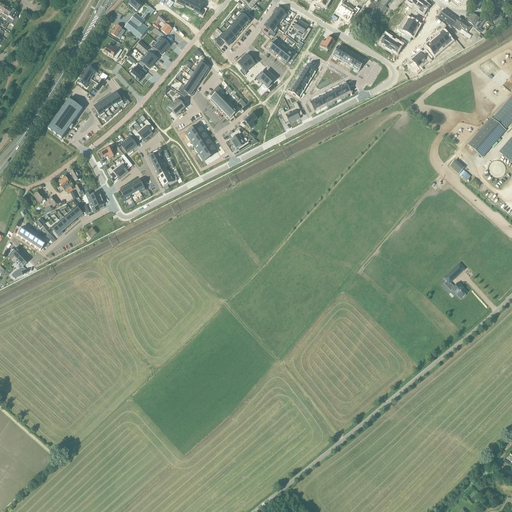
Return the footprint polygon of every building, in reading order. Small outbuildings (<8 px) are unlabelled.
[(135,0),(132,0),(128,5),(129,5),(137,12),(142,6),(141,6),(136,2),(137,1),(135,0)] [(192,0),(187,0),(185,7),(190,9),(194,1),(192,0)] [(241,0),(241,1),(246,5),(244,8),(249,12),(251,9),(255,4),(249,0),(241,0)] [(340,8),(337,14),(342,17),(348,8),(343,5),(346,1),(344,0),(342,0),(338,6),(340,8)] [(383,0),(381,4),(368,21),(375,26),(388,9),(386,7),(390,0),(383,0)] [(421,0),(416,7),(420,10),(419,11),(422,14),(428,7),(423,3),(424,2),(421,0)] [(194,1),(190,9),(194,11),(199,3),(194,1)] [(194,11),(193,13),(198,16),(199,15),(202,16),(205,11),(202,9),(204,5),(199,3),(194,11)] [(342,17),(342,18),(347,21),(348,21),(352,15),(355,17),(360,10),(356,7),(353,12),(348,8),(342,17)] [(12,12),(12,11),(11,12),(7,9),(1,17),(6,21),(8,18),(12,12)] [(276,9),(273,13),(274,14),(284,21),(287,16),(288,17),(290,14),(285,10),(283,13),(276,9)] [(240,13),(236,18),(237,18),(238,18),(246,25),(245,25),(246,26),(250,22),(244,17),(246,14),(242,10),(240,13)] [(12,12),(8,18),(13,21),(10,25),(15,28),(19,21),(15,18),(17,14),(12,11),(12,12)] [(444,11),(439,18),(440,19),(452,27),(460,32),(461,30),(467,33),(471,27),(458,18),(457,20),(444,11)] [(154,14),(148,21),(153,25),(158,18),(154,14)] [(274,14),(271,18),(280,24),(280,25),(281,25),(284,21),(274,14)] [(469,19),(468,21),(471,24),(469,26),(473,28),(472,29),(480,35),(482,31),(479,29),(480,28),(485,21),(484,20),(480,17),(479,19),(471,14),(468,18),(469,19)] [(135,15),(125,28),(139,40),(148,29),(142,25),(144,22),(135,15)] [(160,16),(158,19),(158,20),(160,22),(164,25),(165,24),(167,21),(162,18),(160,16)] [(406,25),(405,26),(416,32),(418,28),(417,27),(418,25),(412,22),(414,19),(408,16),(407,19),(408,20),(406,25)] [(500,16),(493,21),(496,25),(503,20),(500,16)] [(237,18),(234,22),(242,29),(245,25),(246,25),(238,18),(237,18)] [(268,23),(277,29),(280,25),(280,24),(271,18),(268,23)] [(294,20),(287,32),(291,34),(293,30),(298,33),(304,24),(299,21),(299,20),(297,22),(294,20)] [(231,26),(230,26),(238,33),(242,29),(234,22),(231,26)] [(267,22),(264,27),(270,31),(268,34),(274,37),(276,35),(275,34),(278,29),(277,29),(268,23),(267,22)] [(165,26),(161,31),(167,36),(172,29),(166,25),(165,24),(164,25),(165,26)] [(298,33),(297,34),(302,37),(300,40),(304,42),(311,30),(308,28),(309,26),(308,27),(304,24),(298,33)] [(398,28),(396,31),(405,36),(406,33),(412,36),(413,35),(414,35),(416,32),(405,26),(406,25),(404,24),(401,30),(398,28)] [(230,25),(226,30),(227,31),(227,30),(235,37),(238,33),(230,26),(231,26),(230,25)] [(116,26),(111,34),(116,38),(116,37),(120,40),(125,32),(121,30),(121,29),(116,26)] [(223,34),(231,41),(235,37),(227,30),(227,31),(223,34)] [(441,35),(440,37),(447,45),(454,40),(450,35),(448,37),(443,32),(440,34),(441,35)] [(151,42),(153,36),(147,34),(143,45),(146,46),(147,41),(151,42)] [(217,41),(216,42),(220,47),(222,45),(221,44),(223,41),(228,47),(232,42),(231,41),(223,34),(219,38),(218,37),(216,40),(217,41)] [(161,38),(156,43),(166,51),(170,46),(165,42),(167,40),(163,36),(161,38)] [(383,40),(381,43),(386,46),(385,47),(388,49),(393,42),(389,39),(389,38),(386,36),(383,40)] [(440,37),(436,40),(442,48),(443,49),(447,45),(440,37)] [(274,44),(269,51),(274,54),(274,53),(280,46),(282,44),(277,40),(278,40),(275,38),(271,43),(274,44)] [(323,41),(318,48),(327,53),(328,51),(329,51),(328,51),(332,45),(333,46),(335,42),(328,38),(325,43),(323,41)] [(436,40),(431,44),(438,51),(442,48),(436,40)] [(393,42),(388,49),(391,51),(392,50),(397,53),(401,46),(398,43),(397,45),(393,42)] [(156,43),(150,50),(155,54),(157,52),(161,55),(166,51),(156,43)] [(429,44),(426,46),(431,51),(428,53),(432,58),(439,52),(438,51),(431,44),(430,45),(429,44)] [(108,45),(104,53),(107,55),(108,54),(114,57),(113,58),(114,58),(117,59),(122,51),(119,49),(116,47),(115,46),(113,49),(108,46),(108,45)] [(280,46),(274,53),(279,56),(284,49),(280,46)] [(338,47),(332,56),(339,60),(345,51),(338,47)] [(284,49),(279,56),(283,60),(289,51),(285,48),(284,49)] [(150,50),(144,57),(153,65),(157,60),(153,56),(155,54),(150,50)] [(283,60),(282,61),(286,64),(291,58),(294,60),(298,55),(295,53),(294,54),(290,50),(289,51),(283,60)] [(345,51),(339,60),(346,64),(351,55),(345,51)] [(420,53),(416,57),(423,65),(427,61),(429,64),(432,61),(425,52),(422,55),(420,52),(420,53)] [(351,55),(346,64),(352,68),(357,59),(351,55)] [(245,56),(242,59),(242,60),(243,60),(250,69),(255,65),(247,56),(246,57),(245,56)] [(144,57),(138,64),(143,68),(145,66),(149,70),(153,65),(144,57)] [(413,62),(410,65),(417,73),(424,67),(423,65),(416,57),(412,60),(411,60),(413,62)] [(357,59),(352,68),(359,72),(364,63),(357,59)] [(242,60),(238,64),(242,69),(240,71),(244,76),(247,74),(246,73),(250,69),(243,60),(242,60)] [(199,63),(196,68),(197,68),(205,74),(208,69),(205,67),(207,64),(202,61),(200,63),(199,63)] [(137,65),(130,73),(131,74),(137,78),(136,79),(139,82),(144,76),(144,75),(144,76),(140,72),(142,70),(137,65)] [(161,75),(160,73),(161,72),(156,66),(149,72),(156,79),(161,75)] [(307,67),(303,74),(312,79),(316,73),(314,71),(311,70),(309,69),(307,67)] [(85,72),(83,75),(89,79),(92,75),(94,76),(96,72),(89,68),(86,73),(85,72)] [(197,68),(194,72),(202,78),(205,74),(197,68)] [(262,76),(258,81),(262,85),(263,84),(271,76),(266,71),(262,76)] [(194,72),(191,77),(199,83),(202,78),(194,72)] [(303,74),(299,80),(308,86),(312,79),(303,74)] [(82,79),(79,84),(86,88),(89,84),(87,83),(89,79),(83,75),(81,78),(82,79)] [(271,76),(263,84),(267,88),(275,80),(271,76)] [(188,81),(196,87),(199,83),(191,77),(188,81)] [(299,80),(295,87),(304,92),(308,86),(299,80)] [(187,81),(184,86),(185,86),(194,91),(196,87),(188,81),(187,81)] [(346,83),(339,86),(343,96),(350,92),(346,83)] [(185,86),(180,93),(185,97),(187,94),(191,97),(195,92),(194,91),(185,86)] [(339,86),(332,90),(337,99),(343,96),(339,86)] [(295,87),(291,93),(300,99),(304,92),(295,87)] [(332,90),(325,93),(330,102),(337,99),(332,90)] [(117,93),(112,96),(117,103),(117,104),(118,106),(123,102),(116,92),(117,93)] [(212,98),(211,100),(215,104),(221,97),(221,98),(223,96),(219,92),(217,94),(212,98)] [(325,93),(318,97),(323,106),(330,102),(325,93)] [(124,95),(121,97),(128,105),(130,103),(124,95)] [(112,96),(108,99),(113,106),(117,104),(117,103),(112,96)] [(511,121),(511,96),(492,120),(491,119),(467,145),(482,158),(506,132),(504,130),(511,121)] [(180,97),(173,103),(180,112),(181,112),(185,108),(182,104),(184,102),(180,97)] [(221,97),(215,104),(218,107),(225,101),(221,98),(221,97)] [(318,97),(312,100),(313,103),(314,105),(315,107),(316,109),(323,106),(318,97)] [(108,99),(103,102),(108,109),(113,106),(108,99)] [(49,128),(48,129),(51,132),(52,130),(54,132),(53,133),(56,135),(57,134),(59,135),(58,137),(62,139),(63,138),(69,129),(72,125),(83,110),(69,100),(49,128)] [(225,101),(218,107),(222,111),(229,105),(228,105),(225,101)] [(103,102),(99,105),(104,113),(109,110),(108,109),(103,102)] [(173,103),(165,110),(170,114),(172,112),(176,117),(177,115),(178,116),(181,113),(181,112),(180,112),(173,103)] [(229,105),(222,111),(226,115),(234,107),(230,103),(228,105),(229,105)] [(294,108),(289,110),(295,121),(300,119),(299,117),(303,115),(297,103),(293,105),(294,108)] [(94,107),(96,111),(94,112),(97,117),(99,116),(100,117),(105,114),(104,113),(99,105),(94,108),(94,107)] [(234,107),(226,115),(230,119),(238,111),(234,107)] [(281,115),(279,116),(280,120),(283,118),(285,124),(289,122),(290,124),(295,121),(289,110),(285,113),(283,110),(279,112),(281,115)] [(244,121),(251,129),(255,126),(253,123),(258,120),(252,113),(249,116),(250,117),(245,121),(244,121)] [(146,126),(141,129),(148,137),(152,134),(153,134),(152,132),(151,132),(154,130),(147,120),(144,123),(146,126)] [(201,126),(186,134),(203,160),(217,151),(201,126)] [(135,130),(132,133),(139,142),(140,142),(139,141),(142,139),(142,140),(144,141),(148,137),(141,129),(137,132),(135,130)] [(230,136),(232,139),(230,140),(230,141),(230,140),(233,145),(242,139),(239,135),(241,134),(239,130),(233,134),(230,136)] [(511,130),(492,153),(511,170),(511,130)] [(129,137),(125,141),(132,150),(137,146),(135,144),(132,140),(134,138),(130,133),(128,135),(129,137)] [(242,139),(233,145),(236,150),(238,149),(240,152),(250,146),(248,142),(245,144),(242,139)] [(118,143),(116,145),(120,150),(122,148),(127,154),(132,150),(125,141),(120,145),(118,143)] [(102,150),(99,152),(103,159),(107,156),(109,159),(114,156),(109,147),(109,148),(103,151),(102,150)] [(158,153),(148,158),(150,158),(152,163),(161,158),(158,153)] [(121,164),(117,168),(124,176),(128,172),(128,173),(129,173),(127,171),(127,170),(129,168),(130,169),(126,163),(128,161),(126,158),(123,160),(122,159),(119,161),(121,164)] [(161,158),(152,163),(154,167),(164,163),(163,163),(161,158)] [(164,163),(154,167),(157,172),(166,168),(167,167),(164,162),(163,163),(164,163)] [(111,168),(107,171),(115,181),(115,180),(117,178),(118,178),(119,180),(119,179),(124,176),(117,168),(113,171),(111,168)] [(166,168),(157,172),(159,177),(168,172),(166,168)] [(75,170),(70,173),(75,182),(80,179),(79,176),(80,176),(81,174),(80,172),(78,171),(76,172),(75,170)] [(159,177),(158,177),(161,182),(172,177),(169,172),(168,172),(159,177)] [(475,181),(480,175),(476,172),(471,177),(475,181)] [(172,177),(161,182),(163,187),(175,182),(172,177)] [(65,178),(59,183),(62,186),(65,190),(68,194),(73,190),(70,187),(66,182),(68,181),(65,178)] [(140,181),(135,183),(140,193),(145,190),(140,181)] [(135,183),(130,186),(135,195),(135,196),(140,193),(135,183)] [(79,185),(75,187),(81,197),(84,195),(79,185)] [(130,186),(125,189),(130,198),(131,197),(135,195),(130,186)] [(125,189),(121,191),(123,196),(121,198),(124,203),(131,198),(131,197),(130,198),(125,189)] [(40,190),(33,196),(40,204),(47,198),(40,190)] [(76,190),(70,193),(74,200),(80,198),(76,190)] [(91,193),(86,195),(90,204),(102,199),(100,195),(99,195),(98,194),(93,196),(91,193)] [(55,196),(49,200),(54,207),(60,203),(55,196)] [(102,199),(90,204),(93,213),(94,212),(98,210),(99,210),(97,207),(103,205),(102,203),(103,203),(102,199)] [(76,207),(71,211),(78,218),(79,219),(83,215),(76,207)] [(71,211),(67,214),(68,215),(74,222),(78,218),(71,211)] [(68,215),(64,218),(70,225),(74,222),(68,215)] [(60,221),(59,221),(66,229),(70,225),(64,218),(60,221)] [(58,220),(54,224),(62,232),(66,229),(59,221),(60,221),(59,220),(58,220)] [(54,224),(50,228),(58,237),(63,233),(62,232),(54,224)] [(24,226),(18,235),(22,239),(29,229),(24,226)] [(29,229),(22,239),(27,242),(33,232),(29,229)] [(92,229),(86,234),(90,239),(96,234),(92,229)] [(33,232),(27,242),(32,245),(36,237),(37,237),(38,235),(33,232)] [(49,234),(47,236),(53,243),(55,241),(55,240),(49,234)] [(36,237),(32,245),(36,248),(41,240),(37,237),(36,237)] [(41,240),(36,248),(41,251),(46,242),(42,239),(41,239),(41,240)] [(15,249),(9,255),(12,258),(13,257),(17,260),(23,255),(20,253),(20,252),(19,253),(15,249)] [(23,255),(17,260),(20,264),(18,265),(22,269),(28,262),(24,258),(25,257),(23,255)] [(449,284),(464,270),(459,264),(444,278),(449,284)] [(463,298),(465,296),(466,294),(467,293),(462,287),(459,283),(452,289),(461,299),(462,297),(463,298)] [(496,448),(489,460),(494,463),(501,451),(496,448)]
